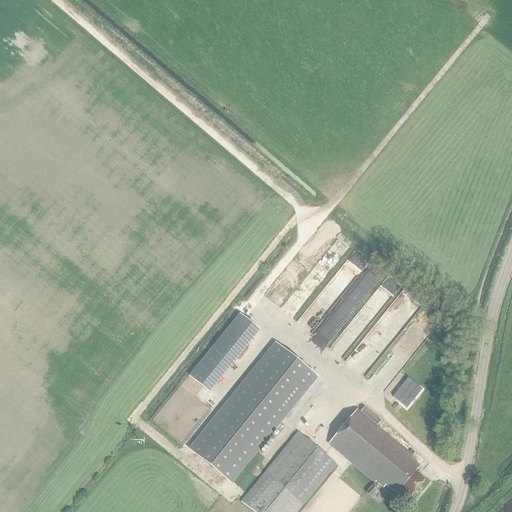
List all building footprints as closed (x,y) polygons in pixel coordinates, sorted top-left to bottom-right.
[(332,347),(347,358),(402,287),(388,276),(384,281),(366,267),(369,263),(354,252),(300,322),(304,325),(309,319),(310,320),(317,310),(321,313),(329,304),(334,308),(338,303),(355,317),(332,347)] [(230,484),(317,378),(275,344),(189,450),(230,484)] [(407,378),(392,397),(406,409),(421,390),(407,378)] [(357,410),(328,445),(374,484),(377,486),(378,484),(383,488),(385,486),(396,494),(399,490),(409,499),(425,480),(415,472),(419,467),(410,459),(412,456),(376,426),(380,421),(364,407),(360,412),(357,410)] [(337,413),(327,425),(331,429),(342,417),(337,413)] [(240,501),(239,503),(250,511),(298,511),(331,473),(337,466),(305,439),(298,433),(246,494),(240,501)] [(370,498),(376,491),(370,486),(364,493),(370,498)]
